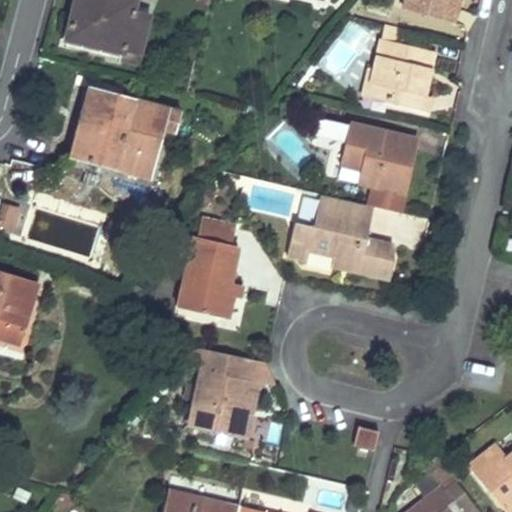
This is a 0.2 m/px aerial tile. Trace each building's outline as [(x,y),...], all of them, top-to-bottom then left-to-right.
[(119,56),(127,58),(135,59),(143,29),(147,11),(132,8),(134,0),(72,0),(68,18),(63,37),(120,51),(119,56)] [(403,0),(399,14),(451,28),(455,12),(447,9),(449,0),(403,0)] [(459,0),(449,0),(447,9),(455,12),(459,0)] [(420,102),(431,58),(400,50),(405,31),(381,24),(369,73),(363,72),(356,99),(424,117),(427,104),(420,102)] [(101,165),(113,168),(125,171),(147,178),(154,153),(162,129),(172,132),(178,112),(85,88),(68,156),(84,159),(79,183),(95,187),(101,165)] [(368,194),(365,207),(397,215),(411,152),(380,143),(381,137),(347,129),(337,169),(357,174),(368,194)] [(413,146),(381,137),(380,143),(411,152),(413,146)] [(357,174),(353,189),(368,194),(357,174)] [(368,214),(317,199),(309,231),(292,227),(283,259),(303,265),(304,255),(328,262),(327,270),(385,284),(387,266),(380,263),(383,249),(361,244),(347,240),(350,224),(365,228),(368,214)] [(16,210),(2,206),(0,213),(0,224),(10,227),(16,210)] [(231,230),(197,223),(193,241),(189,240),(173,311),(213,319),(219,291),(224,293),(234,250),(227,249),(231,230)] [(365,228),(350,224),(347,240),(361,244),(365,228)] [(389,250),(383,249),(380,263),(387,266),(389,250)] [(0,337),(17,343),(26,314),(36,284),(0,272),(0,337)] [(240,361),(201,352),(184,429),(234,440),(247,384),(240,383),(235,382),(240,361)] [(235,382),(240,383),(246,362),(240,361),(235,382)] [(247,384),(234,440),(240,442),(253,386),(247,384)] [(372,450),(377,433),(356,428),(352,446),(372,450)] [(500,461),(489,448),(461,471),(470,483),(498,462),(500,461)] [(511,455),(500,465),(498,462),(470,483),(493,511),(500,511),(511,503),(511,455)] [(451,511),(438,495),(449,488),(450,486),(432,462),(417,474),(421,480),(427,480),(435,491),(409,511),(451,511)] [(451,511),(467,511),(449,488),(438,495),(451,511)] [(235,511),(237,506),(167,489),(162,511),(235,511)] [(281,511),(282,508),(239,496),(237,506),(235,511),(281,511)] [(511,511),(511,503),(500,511),(511,511)]
